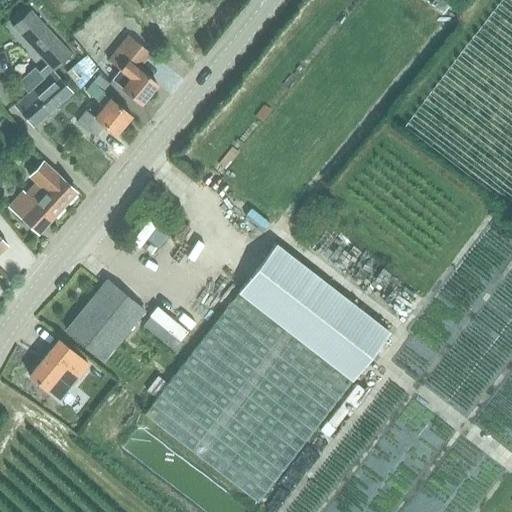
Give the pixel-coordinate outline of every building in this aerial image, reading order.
[(37,48),(57,70),(73,56),(53,34),(37,48)] [(142,105),(159,85),(140,68),(152,54),(130,34),(108,60),(120,70),(113,78),(123,88),(142,105)] [(9,60),(21,56),(14,36),(2,40),(9,60)] [(34,126),(72,92),(53,71),(42,80),(41,78),(42,77),(34,69),(20,82),(28,90),(29,89),(30,91),(15,105),(34,126)] [(99,99),(105,90),(94,82),(87,90),(99,99)] [(96,113),(90,108),(78,121),(96,136),(107,127),(118,135),(133,118),(110,98),(96,113)] [(30,197),(14,215),(39,236),(78,191),(44,163),(30,179),(36,183),(26,194),(30,197)] [(148,209),(137,227),(154,237),(165,219),(148,209)] [(260,501),(393,331),(279,242),(147,412),(260,501)] [(146,308),(108,277),(68,328),(106,358),(146,308)] [(58,339),(29,375),(59,400),(88,364),(58,339)] [(103,373),(93,385),(104,394),(115,381),(103,373)]
